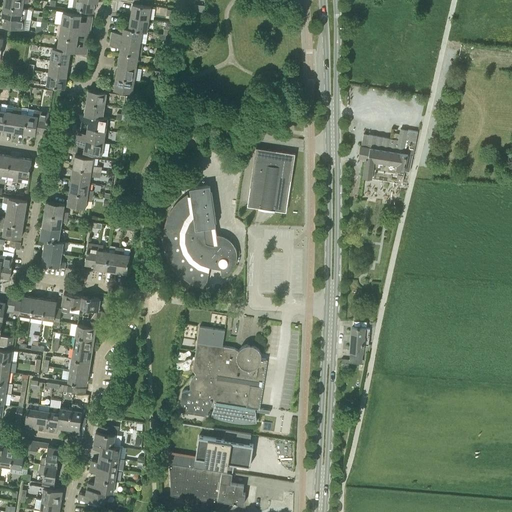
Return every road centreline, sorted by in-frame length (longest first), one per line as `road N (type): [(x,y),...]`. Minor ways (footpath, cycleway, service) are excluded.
road 1 (secondary): [(319,511),(331,306),(328,0)]
road 2 (residential): [(28,270),(128,288),(126,318),(102,363),(92,434)]
road 3 (residential): [(58,155),(74,89),(96,81),(115,0)]
road 4 (residential): [(28,270),(36,200),(53,189),(58,155)]
